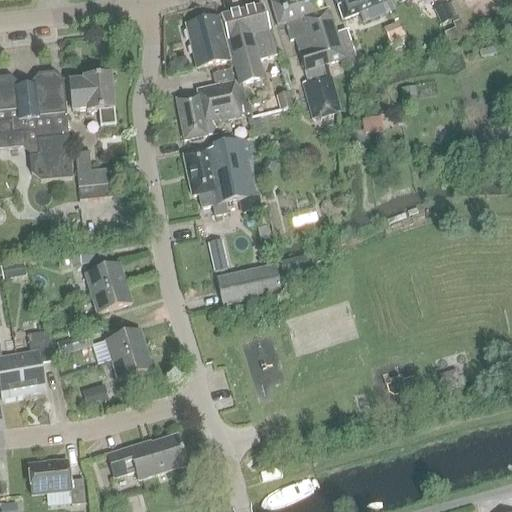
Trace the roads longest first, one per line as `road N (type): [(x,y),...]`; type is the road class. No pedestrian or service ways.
road 1 (residential): [(202,396),(163,259),(137,122),(150,2)]
road 2 (residential): [(0,437),(78,432),(202,396)]
road 3 (secondary): [(150,2),(0,24)]
road 4 (residential): [(241,511),(202,396)]
